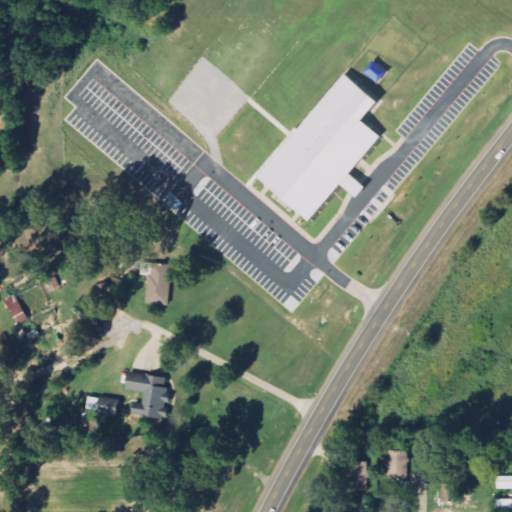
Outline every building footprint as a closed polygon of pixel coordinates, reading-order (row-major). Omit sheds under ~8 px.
[(388,136),(371,124),(388,103),(350,74),(267,182),(319,221),(347,185),(365,199),(373,188),(357,176),(388,136)] [(153,276),(151,305),(174,307),(177,266),(146,264),(145,276),(153,276)] [(8,302),(19,326),(33,319),(21,295),(8,302)] [(171,378),(133,373),(131,390),(147,392),(146,406),(138,405),(136,415),(172,420),(175,398),(170,397),(172,388),(169,388),(171,378)] [(90,411),(124,415),(125,401),(91,397),(90,411)] [(392,459),(389,459),(388,476),(411,477),(412,452),(392,451),(392,459)] [(500,489),(511,489),(511,476),(501,477),(500,489)] [(444,502),(454,504),(456,485),(446,484),(444,502)] [(511,509),(511,500),(498,500),(498,509),(511,509)]
